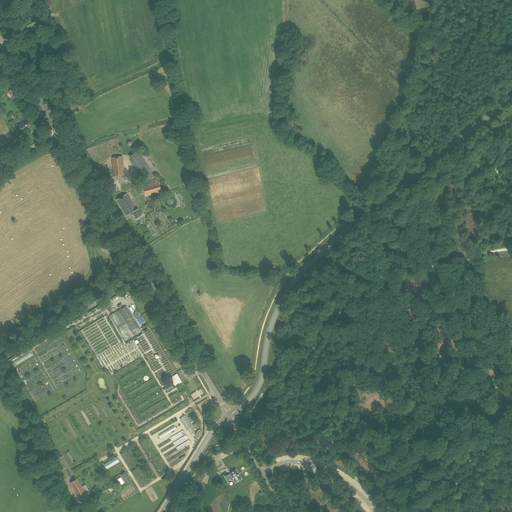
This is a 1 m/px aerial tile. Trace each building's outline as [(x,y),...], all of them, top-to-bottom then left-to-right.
[(8,91),(12,99),(17,96),(12,89),(8,91)] [(31,126),(28,120),(18,126),(22,132),(31,126)] [(130,156),(132,160),(141,155),(139,151),(130,156)] [(114,176),(124,175),(122,156),(112,157),(114,176)] [(148,179),(154,176),(150,170),(141,176),(142,178),(146,176),(148,179)] [(144,185),(146,197),(162,192),(159,181),(144,185)] [(127,193),(117,200),(126,216),(133,212),(136,218),(142,215),(138,209),(136,210),(127,193)] [(156,204),(148,201),(146,207),(154,209),(156,204)] [(141,332),(129,311),(126,306),(110,316),(125,341),(134,336),(141,332)] [(141,326),(148,323),(145,317),(139,320),(141,326)] [(116,370),(143,357),(140,350),(139,351),(136,344),(101,361),(105,369),(108,367),(113,375),(117,373),(116,370)] [(172,377),(177,387),(184,384),(180,374),(172,377)] [(174,387),(172,383),(165,387),(168,391),(174,387)] [(187,430),(188,430),(192,428),(185,416),(180,419),(187,430)] [(176,429),(174,426),(159,435),(160,439),(176,429)] [(184,433),(183,430),(157,446),(159,448),(184,433)] [(187,438),(186,435),(161,450),(162,453),(187,438)] [(190,442),(189,440),(164,455),(165,457),(190,442)] [(210,452),(205,459),(210,462),(215,455),(210,452)] [(69,475),(73,473),(71,469),(63,456),(56,460),(62,471),(65,469),(69,475)] [(103,465),(107,470),(120,462),(117,457),(103,465)] [(181,461),(179,459),(169,465),(171,467),(181,461)] [(228,475),(231,480),(233,478),(236,483),(241,479),(236,470),(230,473),(230,474),(228,475)] [(131,480),(126,472),(121,475),(126,483),(131,480)] [(88,498),(77,479),(71,483),(82,502),(88,498)]
